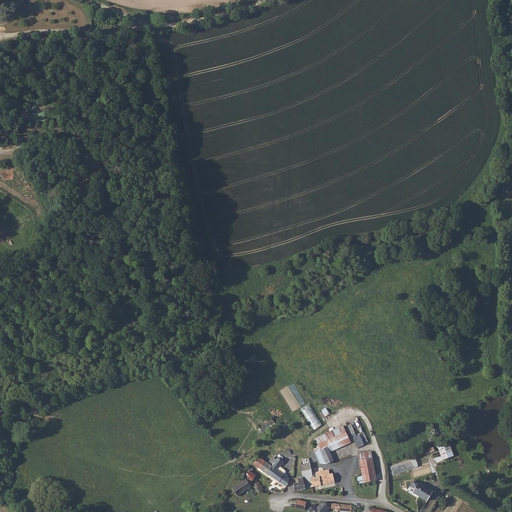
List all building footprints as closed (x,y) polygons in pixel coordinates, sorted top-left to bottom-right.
[(311,406),(303,411),(314,430),(323,425),(311,406)] [(346,433),(328,440),(333,451),(350,443),(346,433)] [(354,437),(357,447),(364,445),(361,434),(354,437)] [(437,445),(442,460),(454,457),(449,441),(437,445)] [(325,442),(318,445),(318,446),(326,464),(333,461),(329,452),(325,442)] [(377,480),(371,451),(358,454),(364,483),(377,480)] [(255,455),(250,463),(253,465),(258,457),(255,455)] [(258,457),(253,465),(267,474),(272,466),(271,466),(268,464),(258,457)] [(392,475),(421,467),(418,457),(390,466),(392,475)] [(267,474),(269,476),(286,487),(288,484),(288,479),(283,475),(285,472),(284,471),(279,467),(283,462),(278,458),(277,459),(276,460),(272,466),(267,474)] [(298,483),(293,484),(294,491),(312,487),(312,486),(311,479),(313,478),(312,473),(310,463),(300,465),(303,478),(297,479),(298,483)] [(245,479),(232,489),(237,496),(251,487),(252,488),(254,486),(256,487),(260,483),(254,479),(256,476),(251,472),(253,470),(251,468),(246,474),(246,475),(245,475),(245,477),(251,482),(249,484),(245,479)] [(328,470),(312,473),(313,478),(311,479),(312,486),(312,487),(334,483),(333,474),(329,475),(328,470)] [(412,493),(427,501),(432,492),(418,483),(412,493)] [(297,501),(293,508),(304,511),(306,503),(297,501)] [(307,511),(308,511),(325,511),(329,508),(325,504),(324,503),(322,503),(317,508),(313,505),(307,511)] [(352,506),(324,503),(325,504),(329,508),(331,508),(338,509),(338,511),(351,511),(352,506)]
